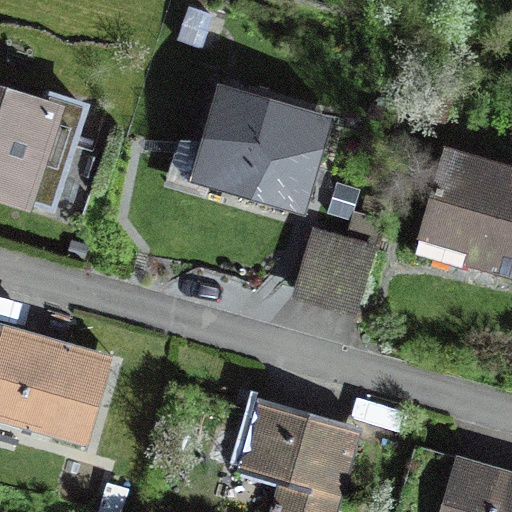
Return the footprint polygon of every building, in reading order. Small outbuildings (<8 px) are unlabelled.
[(333,117),(217,84),(189,182),(305,215),(333,117)] [(45,110),(0,96),(0,189),(52,206),(83,108),(49,98),(45,110)] [(511,170),(445,152),(427,216),(477,230),(467,263),(511,275),(511,170)] [(353,212),(345,240),(327,297),(357,306),(383,221),(353,212)] [(296,288),(327,297),(345,240),(314,231),(296,288)] [(0,338),(0,420),(86,446),(108,368),(0,337),(0,338)] [(270,511),(337,511),(340,505),(337,504),(355,437),(256,409),(238,471),(279,483),(270,511)] [(511,511),(511,482),(412,454),(396,510),(403,511),(511,511)]
